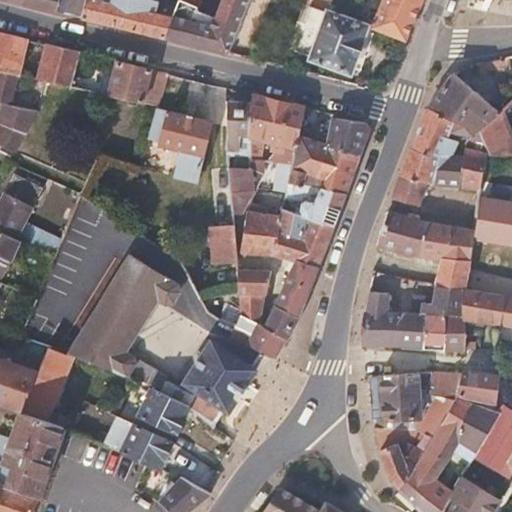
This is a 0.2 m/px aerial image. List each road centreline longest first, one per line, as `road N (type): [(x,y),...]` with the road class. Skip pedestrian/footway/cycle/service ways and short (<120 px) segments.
road 1 (residential): [(403,116),(0,14)]
road 2 (tertiary): [(310,419),(328,388),(346,277),(403,116)]
road 3 (tertiary): [(227,511),(310,419)]
road 4 (residential): [(384,511),(310,419)]
